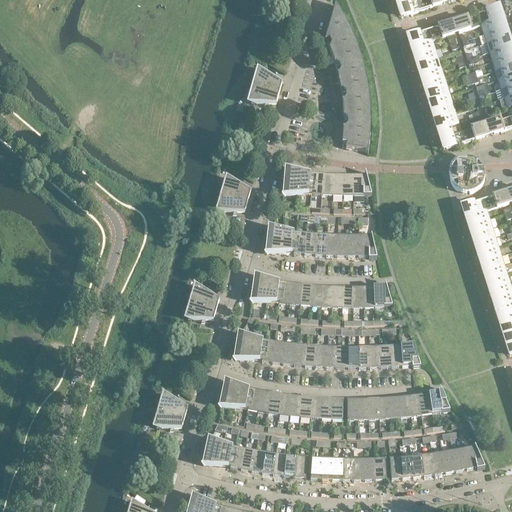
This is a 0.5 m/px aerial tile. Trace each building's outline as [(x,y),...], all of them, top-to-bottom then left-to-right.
[(419,1),(418,0),(394,0),(397,8),(419,1)] [(423,12),(460,0),(421,0),(419,1),(423,12)] [(423,12),(419,1),(397,8),(401,19),(423,12)] [(338,11),(336,7),(335,7),(325,43),(326,43),(329,50),(329,51),(331,58),(357,49),(355,44),(353,39),(351,34),(348,28),(346,23),(343,19),(342,17),(341,15),(338,11)] [(502,20),(499,12),(499,9),(477,17),(480,27),(502,20)] [(432,43),(480,28),(480,27),(477,17),(429,32),(433,43),(432,43)] [(505,29),(504,26),(502,20),(480,27),(480,28),(483,36),(505,29)] [(508,39),(506,33),(505,29),(483,36),(486,46),(508,39)] [(433,43),(429,32),(407,39),(411,50),(432,43),(433,43)] [(511,48),(510,44),(508,39),(486,46),(489,55),(511,48)] [(435,52),(432,43),(411,50),(414,59),(435,52)] [(511,57),(511,51),(511,48),(489,55),(492,64),(511,57)] [(363,69),(362,64),(361,61),(360,56),(358,51),(357,49),(331,58),(334,66),(335,65),(335,66),(338,76),(337,76),(339,84),(366,79),(365,74),(364,71),(363,69)] [(438,61),(435,52),(414,59),(417,68),(438,61)] [(511,67),(511,57),(492,64),(495,73),(511,67)] [(441,70),(438,61),(417,68),(419,77),(441,70)] [(511,77),(511,67),(495,73),(498,82),(511,77)] [(444,79),(441,70),(419,77),(422,86),(444,79)] [(282,85),(275,81),(260,72),(259,78),(257,76),(254,86),(256,87),(255,89),(279,95),(282,85)] [(511,87),(511,77),(498,82),(501,91),(511,87)] [(369,100),(369,95),(368,92),(368,87),(367,83),(366,79),(339,84),(341,92),(343,103),(342,103),(343,111),(370,109),(370,105),(370,102),(369,100)] [(447,88),(444,79),(422,86),(425,95),(447,88)] [(511,97),(511,87),(501,91),(504,101),(511,97)] [(450,98),(447,88),(425,95),(428,105),(450,98)] [(276,106),(279,95),(255,89),(255,90),(253,89),(250,99),(252,99),(251,105),(268,106),(276,106)] [(453,107),(450,98),(428,105),(431,114),(453,107)] [(456,116),(453,107),(431,114),(434,123),(456,116)] [(370,114),(370,109),(343,111),(343,119),(344,119),(344,130),(343,130),(343,138),(370,140),(370,135),(370,130),(371,127),(371,120),(370,114)] [(459,125),(456,116),(434,123),(437,132),(459,125)] [(465,145),(511,129),(511,126),(510,119),(510,118),(462,134),(465,145)] [(462,134),(459,125),(437,132),(440,141),(462,134)] [(465,145),(462,134),(440,141),(443,152),(465,145)] [(369,147),(370,140),(343,138),(342,146),(343,146),(342,149),(346,150),(346,151),(365,154),(365,153),(368,154),(369,147)] [(484,172),(483,171),(482,169),(481,168),(480,167),(479,165),(478,164),(477,164),(476,163),(475,162),(473,161),(472,161),(470,161),(469,160),(467,160),(466,160),(465,161),(463,161),(462,161),(460,162),(459,162),(458,163),(456,164),(455,165),(454,167),(453,168),(452,169),(451,170),(451,172),(450,173),(450,175),(450,176),(450,177),(450,179),(450,181),(450,182),(450,183),(451,184),(451,185),(452,187),(453,188),(454,190),(455,191),(457,192),(459,193),(460,194),(462,195),(464,195),(465,195),(468,195),(470,195),(472,195),(473,194),(475,193),(477,192),(478,191),(480,190),(481,189),(482,187),(483,185),(484,183),(484,182),(484,181),(485,180),(485,178),(485,176),(484,174),(484,173),(484,172)] [(301,185),(302,174),(291,171),(288,170),(289,171),(289,172),(290,172),(288,196),(287,197),(286,198),(289,198),(298,197),(299,185),(301,185)] [(311,196),(313,176),(302,174),(301,185),(299,185),(298,197),(311,196)] [(322,197),(323,177),(313,176),(311,196),(312,196),(322,197)] [(332,197),(333,177),(323,177),(322,197),(332,197)] [(343,198),(343,178),(333,177),(332,197),(343,198)] [(353,198),(353,178),(343,178),(343,198),(353,198)] [(372,198),(367,178),(364,178),(353,178),(353,198),(363,198),(372,198)] [(251,193),(244,189),(229,180),(227,186),(225,185),(222,195),(225,195),(224,197),(248,203),(251,193)] [(487,213),(511,204),(511,192),(484,201),(487,212),(487,213)] [(245,214),(248,203),(224,197),(224,198),(221,198),(219,208),(221,208),(219,214),(237,214),(245,214)] [(487,212),(484,201),(462,208),(465,219),(487,212)] [(490,221),(487,213),(487,212),(465,219),(468,228),(490,221)] [(493,231),(490,221),(468,228),(471,238),(493,231)] [(282,243),(283,231),(274,229),(271,228),(272,230),(273,230),(271,255),(270,255),(269,255),(268,256),(271,256),(283,255),(284,243),(282,243)] [(294,255),(296,235),(283,231),(282,243),(284,243),(283,255),(294,255)] [(496,240),(493,231),(471,238),(474,247),(496,240)] [(305,256),(306,236),(296,235),(294,255),(294,256),(300,257),(300,255),(305,256)] [(315,257),(317,237),(306,236),(305,256),(305,257),(311,257),(311,256),(315,257)] [(326,257),(327,237),(317,237),(315,257),(315,258),(322,258),(322,257),(326,257)] [(337,258),(338,238),(327,237),(326,257),(326,258),(333,259),(333,257),(337,258)] [(348,258),(348,238),(338,238),(337,258),(337,259),(343,259),(343,258),(348,258)] [(359,258),(358,238),(348,238),(348,258),(348,259),(354,259),(354,258),(359,258)] [(377,261),(372,238),(369,238),(358,238),(359,258),(359,259),(365,259),(365,258),(369,258),(369,261),(377,261)] [(499,249),(496,240),(474,247),(477,256),(499,249)] [(502,258),(499,249),(477,256),(480,265),(502,258)] [(504,267),(502,258),(480,265),(483,274),(504,267)] [(507,276),(504,267),(483,274),(486,283),(507,276)] [(510,285),(507,276),(486,283),(489,292),(510,285)] [(269,293),(271,281),(260,278),(261,278),(258,277),(258,278),(258,279),(259,279),(260,279),(256,304),(255,304),(254,305),(257,305),(266,305),(268,293),(269,293)] [(279,305),(282,285),(271,281),(269,293),(268,293),(266,305),(279,305)] [(289,306),(292,286),(282,285),(279,305),(280,305),(280,304),(289,306)] [(511,295),(511,290),(510,285),(489,292),(492,302),(511,295)] [(300,307),(302,287),(292,286),(289,306),(300,307)] [(311,308),(312,288),(302,287),(300,307),(311,308)] [(219,301),(212,297),(213,297),(198,288),(196,294),(194,293),(191,303),(193,303),(193,305),(216,312),(219,301)] [(321,309),(322,289),(312,288),(311,308),(321,309)] [(332,309),(333,289),(322,289),(321,309),(332,309)] [(342,310),(343,290),(333,289),(332,309),(342,310)] [(392,309),(387,289),(384,289),(373,290),(374,310),(384,309),(392,309)] [(353,310),(353,290),(343,290),(342,310),(353,310)] [(364,310),(363,290),(353,290),(353,310),(364,310)] [(374,310),(373,290),(363,290),(364,310),(374,310)] [(511,305),(511,295),(492,302),(495,311),(511,305)] [(213,322),(216,312),(193,305),(192,306),(190,306),(187,316),(189,316),(188,322),(205,322),(213,322)] [(511,315),(511,305),(495,311),(497,320),(511,315)] [(511,325),(511,315),(497,320),(500,329),(511,325)] [(511,335),(511,325),(500,329),(503,338),(511,335)] [(251,351),(253,339),(244,336),(241,335),(242,336),(242,337),(243,337),(239,361),(238,361),(237,362),(237,363),(240,363),(240,362),(251,363),(253,351),(251,351)] [(511,345),(511,335),(503,338),(506,347),(511,345)] [(262,363),(265,343),(253,339),(251,351),(253,351),(251,363),(262,363)] [(273,364),(275,344),(265,343),(262,363),(262,364),(268,365),(268,364),(273,364)] [(284,366),(286,346),(275,344),(273,364),(273,365),(279,366),(279,365),(284,366)] [(294,367),(296,347),(286,346),(284,366),(283,367),(290,368),(290,366),(294,367)] [(305,368),(306,348),(296,347),(294,367),(294,368),(300,369),(301,367),(305,368)] [(421,369),(414,347),(411,347),(400,348),(402,368),(402,369),(409,369),(408,367),(412,367),(412,370),(421,369)] [(316,369),(317,349),(306,348),(305,368),(305,369),(311,370),(311,368),(316,369)] [(402,368),(400,348),(390,349),(391,369),(391,370),(398,370),(398,368),(402,368)] [(327,369),(327,349),(317,349),(316,369),(316,370),(322,370),(322,369),(327,369)] [(337,370),(338,350),(327,349),(327,369),(327,370),(333,371),(333,370),(337,370)] [(381,369),(379,349),(369,350),(370,370),(370,371),(376,371),(376,369),(381,369)] [(391,369),(390,349),(379,349),(381,369),(381,371),(387,370),(387,369),(391,369)] [(348,370),(348,350),(338,350),(337,370),(337,371),(344,371),(344,370),(348,370)] [(359,370),(358,350),(348,350),(348,370),(348,371),(354,371),(354,370),(359,370)] [(370,370),(369,350),(358,350),(359,370),(359,371),(365,371),(365,370),(370,370)] [(239,399),(241,388),(231,384),(228,383),(228,384),(229,384),(230,385),(225,409),(224,409),(223,409),(222,410),(225,410),(235,410),(237,399),(239,399)] [(247,411),(251,391),(241,388),(239,399),(237,399),(235,410),(247,411)] [(258,413),(261,393),(251,391),(247,411),(248,411),(258,413)] [(268,415),(271,395),(261,393),(258,413),(268,415)] [(450,413),(442,394),(439,395),(439,394),(429,396),(432,416),(442,414),(450,413)] [(279,416),(282,397),(271,395),(268,415),(279,416)] [(188,410),(181,405),(166,396),(164,402),(162,401),(159,411),(162,412),(161,413),(185,420),(188,410)] [(432,416),(429,396),(419,398),(421,417),(432,416)] [(289,418),(292,398),(282,397),(279,416),(289,418)] [(300,419),(302,399),(292,398),(289,418),(300,419)] [(421,417),(419,398),(409,399),(411,419),(421,417)] [(310,420),(312,400),(302,399),(300,419),(310,420)] [(411,419),(409,399),(398,400),(400,420),(411,419)] [(321,421),(322,401),(312,400),(310,420),(321,421)] [(400,420),(398,400),(388,401),(390,421),(400,420)] [(332,421),(332,401),(322,401),(321,421),(332,421)] [(343,422),(343,402),(332,401),(332,421),(341,422),(343,422)] [(379,421),(378,401),(368,402),(368,422),(379,421)] [(390,421),(388,401),(378,401),(379,421),(390,421)] [(358,422),(358,402),(347,402),(347,403),(347,422),(358,422)] [(368,422),(368,402),(358,402),(358,422),(368,422)] [(182,430),(185,420),(161,413),(161,415),(158,414),(155,424),(158,424),(156,430),(174,430),(182,430)] [(220,456),(223,445),(214,441),(211,440),(212,442),(213,442),(208,466),(207,466),(206,466),(206,467),(205,467),(205,468),(208,468),(219,468),(222,457),(220,456)] [(231,469),(235,449),(223,445),(220,456),(222,457),(219,468),(231,469)] [(241,471),(245,451),(235,449),(231,469),(231,470),(237,471),(237,470),(241,471)] [(485,470),(476,449),(473,449),(462,451),(466,471),(467,472),(473,471),(472,470),(476,469),(477,472),(485,470)] [(252,473),(255,453),(245,451),(241,471),(241,472),(247,473),(248,472),(252,473)] [(466,471),(462,451),(452,453),(456,473),(456,474),(462,473),(462,472),(466,471)] [(263,475),(265,455),(255,453),(252,473),(252,474),(258,475),(258,474),(263,475)] [(456,473),(452,453),(442,455),(445,475),(445,476),(451,475),(451,474),(456,473)] [(273,476),(276,456),(265,455),(263,475),(262,476),(269,477),(269,476),(273,476)] [(445,475),(442,455),(431,456),(434,476),(435,478),(441,477),(441,475),(445,475)] [(284,478),(286,458),(276,456),(273,476),(273,478),(279,478),(280,477),(284,478)] [(434,476),(431,456),(421,458),(424,478),(424,479),(430,478),(430,477),(434,476)] [(295,479),(296,459),(286,458),(284,478),(284,479),(290,480),(290,478),(295,479)] [(424,478),(421,458),(410,459),(413,479),(413,480),(419,479),(419,478),(424,478)] [(306,480),(307,461),(308,461),(308,460),(296,459),(295,479),(295,480),(301,481),(301,479),(305,480),(306,480)] [(413,479),(410,459),(400,460),(402,480),(402,481),(409,480),(408,479),(413,479)] [(321,481),(322,461),(311,460),(311,461),(310,480),(311,480),(311,482),(317,482),(317,481),(321,481)] [(402,480),(400,460),(389,461),(390,461),(391,481),(392,482),(398,481),(398,480),(402,480)] [(332,481),(333,461),(322,461),(321,481),(321,482),(328,483),(328,481),(332,481)] [(343,482),(343,462),(333,461),(332,481),(332,483),(339,483),(339,482),(343,482)] [(375,482),(374,461),(364,462),(365,482),(365,483),(371,483),(371,482),(375,482)] [(386,481),(385,462),(386,462),(386,461),(374,461),(375,482),(375,483),(382,482),(382,481),(386,481)] [(354,482),(354,462),(343,462),(343,482),(343,483),(349,483),(349,482),(354,482)] [(365,482),(364,462),(354,462),(354,482),(354,483),(360,483),(360,482),(365,482)] [(205,511),(208,504),(198,499),(195,498),(195,499),(196,499),(197,500),(193,511),(205,511)]
